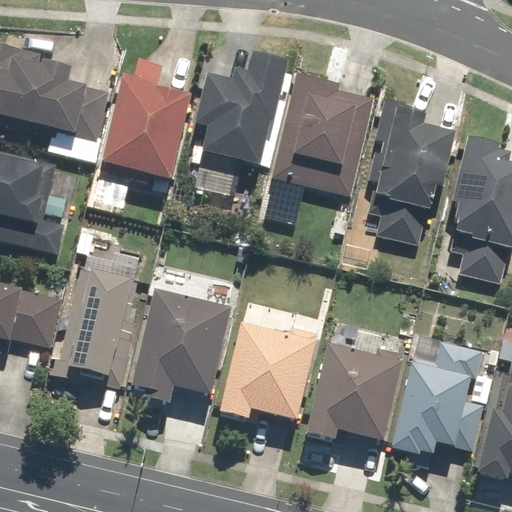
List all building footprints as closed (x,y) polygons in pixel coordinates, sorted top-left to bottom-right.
[(0,128),(94,150),(107,98),(64,88),(67,77),(34,70),(36,61),(0,52),(0,128)] [(193,136),(186,168),(196,170),(190,194),(229,202),(235,174),(258,179),(283,72),(241,63),(237,80),(226,78),(224,89),(198,83),(187,135),(193,136)] [(114,84),(85,208),(121,216),(129,183),(168,192),(188,101),(154,93),(158,74),(131,68),(127,87),(114,84)] [(293,79),(269,186),(348,204),(371,105),(336,97),(337,89),(293,79)] [(424,116),(379,106),(360,190),(369,192),(363,220),(375,222),(370,242),(415,253),(428,197),(438,199),(451,142),(420,135),(424,116)] [(495,154),(460,146),(444,214),(453,216),(440,276),(500,290),(511,236),(511,177),(503,175),(505,163),(493,161),(495,154)] [(0,248),(54,262),(69,203),(47,197),(53,172),(0,158),(0,248)] [(50,363),(46,382),(81,391),(83,384),(104,390),(128,288),(76,275),(54,364),(50,363)] [(0,362),(6,364),(11,346),(48,355),(60,307),(0,292),(0,362)] [(146,299),(120,405),(163,415),(167,397),(205,406),(226,318),(146,299)] [(233,329),(210,424),(241,432),(244,421),(291,432),(313,339),(286,333),(284,341),(233,329)] [(411,340),(382,459),(412,466),(413,463),(426,466),(429,453),(448,458),(465,387),(473,389),(481,357),(411,340)] [(484,420),(468,485),(500,493),(502,485),(511,487),(511,345),(502,343),(497,364),(508,367),(494,422),(484,420)] [(320,350),(297,445),(326,452),(329,442),(377,453),(400,361),(372,354),(370,362),(320,350)]
